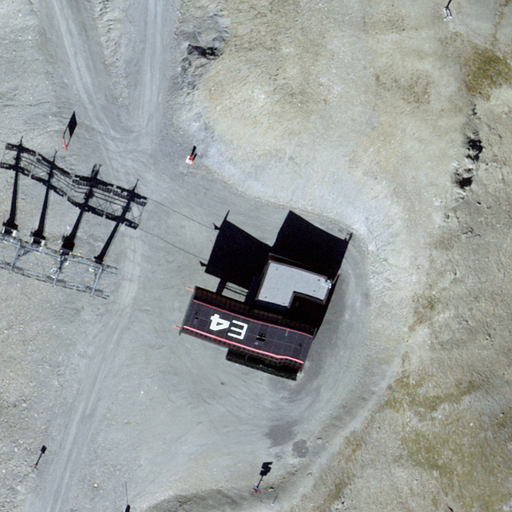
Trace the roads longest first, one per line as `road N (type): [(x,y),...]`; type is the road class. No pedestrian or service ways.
road 1 (track): [(125,178),(60,511)]
road 2 (track): [(207,411),(147,294),(125,178)]
road 3 (track): [(125,178),(73,0)]
road 4 (track): [(145,0),(125,178)]
